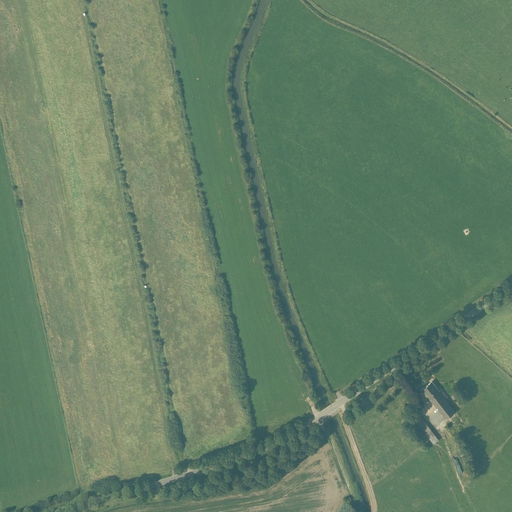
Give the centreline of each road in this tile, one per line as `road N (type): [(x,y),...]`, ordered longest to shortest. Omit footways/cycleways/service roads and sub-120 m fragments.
road 1 (tertiary): [(59,511),(255,451),(511,287)]
road 2 (track): [(398,363),(441,428),(473,511)]
